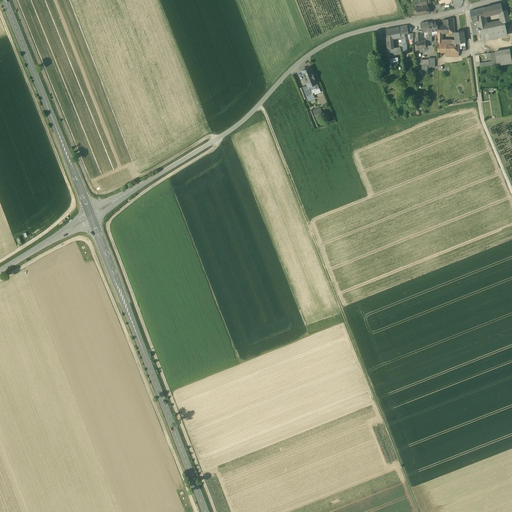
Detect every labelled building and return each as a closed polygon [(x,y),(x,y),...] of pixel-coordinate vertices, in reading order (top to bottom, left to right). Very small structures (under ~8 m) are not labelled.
[(500,3),(484,8),(485,15),(499,12),(502,11),(500,3)] [(427,5),(415,7),(416,15),(429,13),(427,5)] [(484,8),(476,10),(477,17),(484,16),(485,15),(484,8)] [(476,10),(470,11),(472,22),(478,21),(478,18),(477,18),(477,17),(476,10)] [(506,10),(502,11),(499,12),(502,22),(502,23),(504,22),(509,21),(506,10)] [(453,18),(443,20),(443,25),(443,28),(448,28),(448,32),(455,31),(453,18)] [(478,21),(472,22),(473,26),(471,26),(473,35),(479,33),(478,26),(478,22),(478,21)] [(494,23),(486,25),(486,21),(478,22),(478,26),(479,33),(481,41),(497,37),(494,23)] [(428,22),(420,23),(422,31),(428,30),(429,30),(428,23),(428,22)] [(436,22),(428,23),(429,30),(430,32),(431,31),(438,30),(438,25),(436,25),(436,22)] [(502,23),(502,22),(494,23),(497,37),(507,35),(504,22),(502,23)] [(407,25),(399,27),(400,35),(405,35),(408,34),(407,25)] [(443,25),(438,25),(438,30),(438,34),(442,34),(448,33),(448,32),(448,28),(443,28),(443,25)] [(399,27),(386,29),(387,38),(391,37),(391,38),(392,38),(399,37),(399,36),(400,35),(399,27)] [(463,31),(454,33),(456,43),(458,43),(465,42),(463,31)] [(442,43),(437,43),(437,52),(449,52),(458,52),(458,47),(458,43),(442,43)] [(393,48),(388,49),(388,56),(401,54),(399,47),(393,48)] [(509,48),(494,51),(495,52),(497,66),(511,63),(509,48)] [(310,67),(302,71),(306,82),(315,78),(310,67)] [(315,78),(306,82),(307,85),(308,87),(316,83),(315,78)] [(307,85),(303,87),(305,93),(311,91),(318,88),(316,83),(308,87),(307,85)] [(303,87),(299,88),(300,91),(303,99),(307,98),(305,93),(303,87)] [(313,111),(316,120),(323,117),(320,108),(313,111)]
